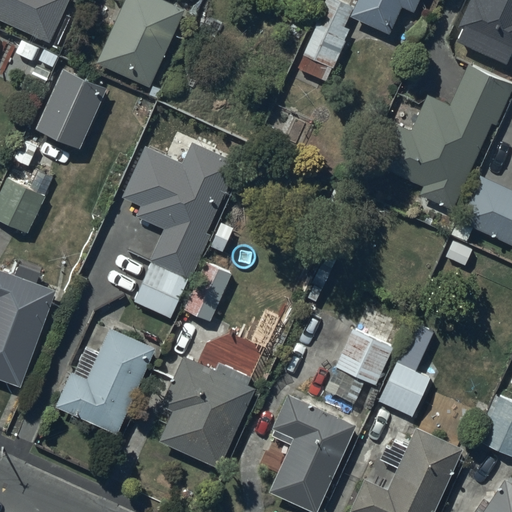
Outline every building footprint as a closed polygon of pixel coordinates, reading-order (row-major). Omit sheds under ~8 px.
[(0,0),(0,14),(49,37),(45,45),(59,51),(74,17),(62,12),(67,0),(0,0)] [(186,5),(175,0),(122,0),(96,59),(151,83),(186,5)] [(355,14),(392,30),(404,3),(416,8),(419,0),(356,0),(354,6),(340,0),(324,0),(297,64),(327,77),(355,14)] [(464,23),(458,35),(507,58),(511,46),(511,0),(467,0),(458,20),(464,23)] [(398,119),(379,161),(422,180),(419,189),(453,204),(491,118),(497,120),(511,85),(511,77),(469,59),(451,100),(428,90),(412,125),(398,119)] [(80,142),(107,81),(64,62),(36,122),(80,142)] [(145,141),(121,192),(141,201),(136,211),(164,224),(150,254),(152,255),(133,295),(172,313),(211,229),(205,226),(238,156),(193,136),(183,158),(145,141)] [(57,173),(38,163),(28,182),(8,172),(0,186),(0,214),(29,228),(57,173)] [(511,182),(479,168),(452,231),(467,237),(473,222),(511,238),(511,182)] [(233,268),(204,255),(181,303),(211,317),(233,268)] [(56,283),(0,262),(0,372),(21,380),(56,283)] [(416,318),(379,395),(413,411),(432,372),(416,365),(435,327),(416,318)] [(71,364),(55,399),(118,427),(158,341),(112,320),(107,330),(98,326),(91,343),(86,341),(75,366),(71,364)] [(395,343),(353,322),(334,361),(377,381),(395,343)] [(255,380),(184,349),(162,398),(173,403),(159,434),(220,461),(255,380)] [(357,417),(288,387),(272,422),(275,423),(259,460),(277,468),(269,485),(317,506),(357,417)] [(511,393),(495,387),(475,434),(511,450),(511,393)] [(364,511),(434,511),(467,444),(417,420),(407,440),(394,434),(391,442),(387,440),(381,454),(398,462),(392,474),(370,463),(350,505),(364,511)] [(511,511),(511,474),(506,471),(478,511),(511,511)]
